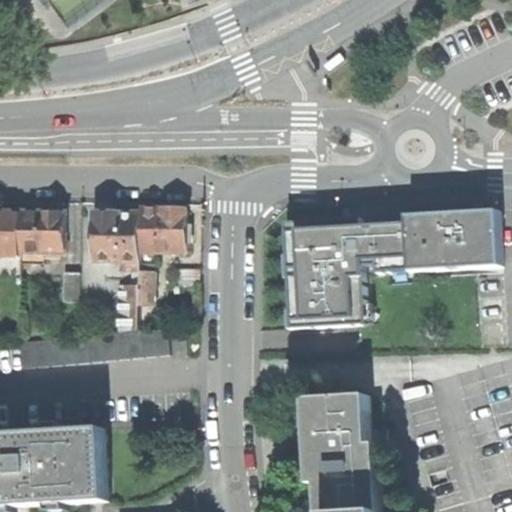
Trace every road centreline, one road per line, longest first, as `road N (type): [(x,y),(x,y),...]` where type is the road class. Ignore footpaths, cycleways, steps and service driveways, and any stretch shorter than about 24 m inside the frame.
road 1 (tertiary): [(86,112),(246,70),(381,0)]
road 2 (residential): [(86,112),(345,118),(387,137)]
road 3 (tertiary): [(282,0),(117,60),(0,74)]
road 4 (residential): [(235,200),(236,483)]
road 5 (residential): [(235,200),(174,180),(0,177)]
road 6 (residential): [(394,169),(365,178),(270,180),(235,200)]
